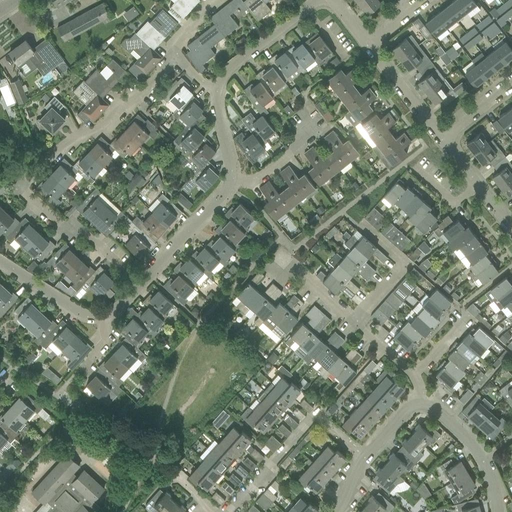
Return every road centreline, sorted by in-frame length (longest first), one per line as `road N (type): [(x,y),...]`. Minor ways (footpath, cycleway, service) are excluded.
road 1 (residential): [(139,284),(15,187),(79,133),(135,100),(176,55)]
road 2 (residential): [(231,511),(317,418),(364,457)]
road 3 (residential): [(234,182),(139,284)]
road 4 (residential): [(318,0),(215,90)]
road 5 (residential): [(355,323),(399,263),(360,220)]
road 6 (residential): [(441,138),(367,43)]
